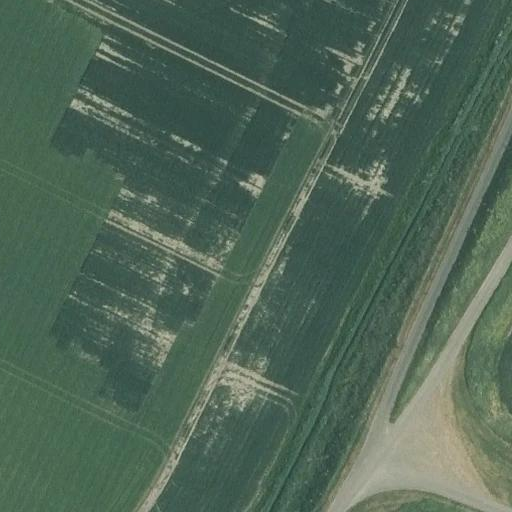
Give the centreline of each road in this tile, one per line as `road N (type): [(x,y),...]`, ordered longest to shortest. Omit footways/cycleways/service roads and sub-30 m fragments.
road 1 (unclassified): [(382,458),(511,253)]
road 2 (unclassified): [(495,511),(382,458)]
